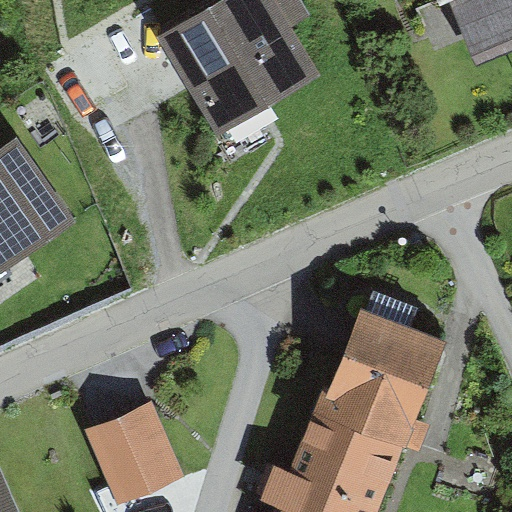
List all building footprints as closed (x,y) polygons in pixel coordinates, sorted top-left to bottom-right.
[(286,74),(244,0),(165,0),(129,21),(190,128),(286,74)] [(511,0),(428,0),(445,42),(511,15),(511,0)] [(0,243),(36,220),(0,163),(0,243)] [(372,511),(440,339),(364,310),(300,477),(280,469),(269,497),(289,505),(286,511),(372,511)] [(126,398),(65,427),(95,489),(156,460),(126,398)] [(0,511),(25,511),(3,459),(0,460),(0,511)]
